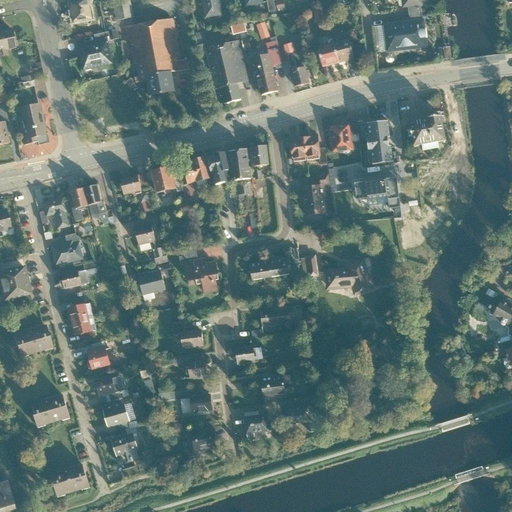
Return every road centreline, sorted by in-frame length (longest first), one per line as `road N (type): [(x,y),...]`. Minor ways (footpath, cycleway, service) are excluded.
road 1 (residential): [(270,115),(287,239),(243,248),(230,268),(234,314),(220,339),(234,459)]
road 2 (residential): [(21,174),(105,493)]
road 3 (tertiary): [(511,67),(376,85),(270,115)]
road 4 (tertiary): [(270,115),(78,161)]
road 5 (residential): [(45,0),(78,161)]
